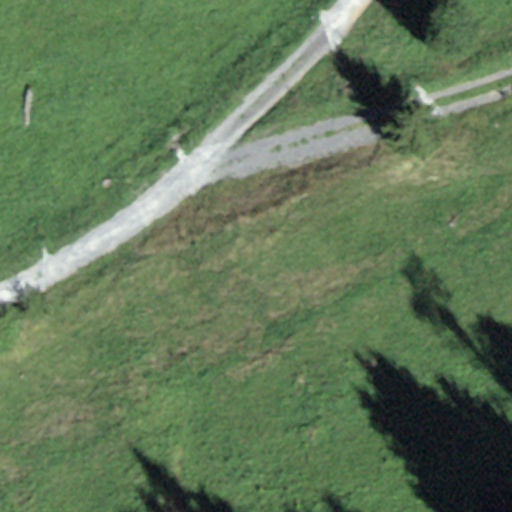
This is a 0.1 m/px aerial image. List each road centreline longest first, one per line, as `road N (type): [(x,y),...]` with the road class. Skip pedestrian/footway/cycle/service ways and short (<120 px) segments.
road 1 (track): [(0,305),(210,161),(357,0)]
road 2 (track): [(210,161),(274,152),(511,79)]
